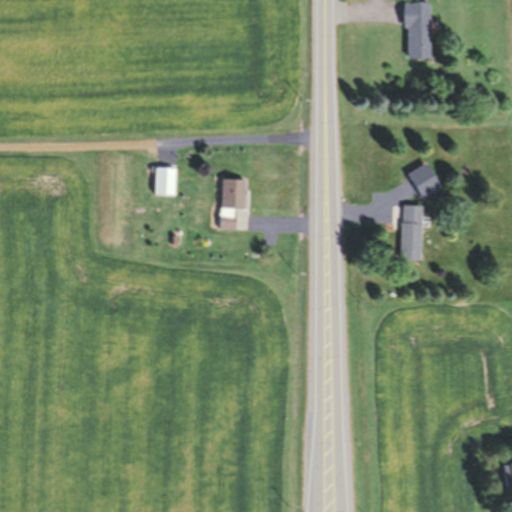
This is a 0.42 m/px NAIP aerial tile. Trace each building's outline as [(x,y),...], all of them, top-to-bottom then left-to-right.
[(402,28),(402,58),(424,58),(425,2),(398,2),(397,28),(402,28)] [(170,167),(150,167),(150,194),(170,194),(170,167)] [(240,179),(217,178),(216,228),(229,228),(229,208),(239,208),(240,179)] [(416,261),(416,205),(398,205),(398,261),(416,261)] [(511,462),(500,464),(502,487),(511,485),(511,462)]
